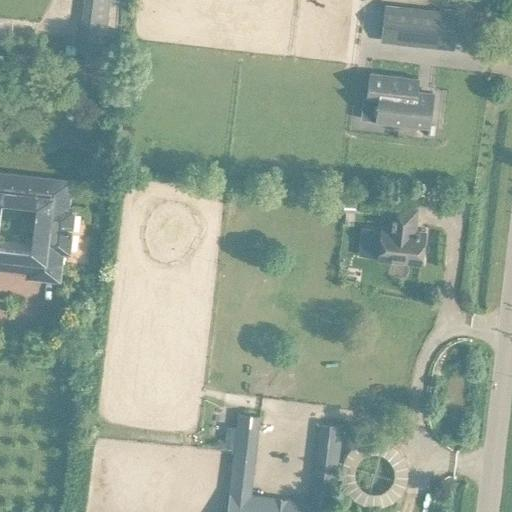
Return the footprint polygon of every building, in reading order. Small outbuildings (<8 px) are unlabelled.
[(88,0),(81,61),(105,64),(112,3),(88,0)] [(470,19),(389,9),(386,48),(464,57),(470,19)] [(367,128),(430,136),(429,146),(430,146),(435,103),(418,101),(416,98),(413,98),(414,88),(420,89),(420,87),(373,82),(367,128)] [(30,286),(61,290),(65,261),(71,262),(76,220),(70,219),(73,190),(0,181),(0,276),(30,280),(30,286)] [(347,208),(346,221),(357,221),(357,208),(347,208)] [(395,216),(392,238),(384,237),(381,268),(424,273),(427,242),(414,240),(415,232),(417,233),(419,219),(395,216)] [(241,422),(233,494),(245,495),(251,440),(260,441),(262,425),(241,422)] [(240,511),(231,511),(230,511),(335,511),(344,434),(332,433),(322,511),(240,511)]
